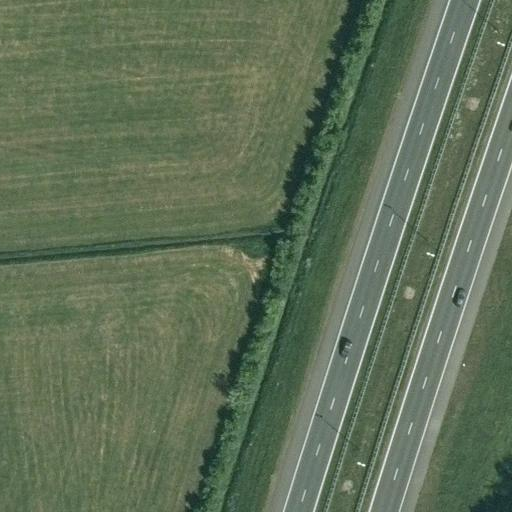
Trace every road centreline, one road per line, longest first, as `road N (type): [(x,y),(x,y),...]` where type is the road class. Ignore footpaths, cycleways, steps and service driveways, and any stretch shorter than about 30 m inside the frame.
road 1 (motorway): [(458,0),(284,511)]
road 2 (motorway): [(383,511),(511,119)]
